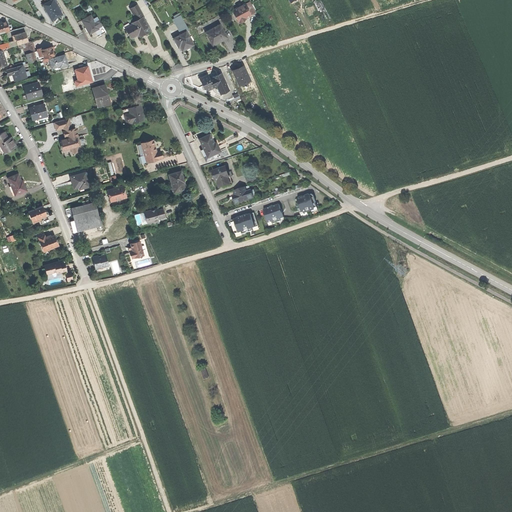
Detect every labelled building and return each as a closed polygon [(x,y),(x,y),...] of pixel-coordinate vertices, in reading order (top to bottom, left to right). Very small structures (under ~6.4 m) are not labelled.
[(53,0),(51,0),(43,5),(52,21),(57,17),(62,15),(53,0)] [(131,7),(138,19),(143,17),(144,16),(138,3),(131,7)] [(241,5),(247,17),(249,16),(251,15),(250,14),(255,12),(252,5),(247,7),(245,3),(241,5)] [(244,18),(247,17),(241,5),(234,8),(233,12),(239,23),(244,20),(244,18)] [(90,15),(81,20),(89,34),(94,31),(98,29),(97,27),(101,25),(97,17),(92,20),(90,15)] [(138,19),(132,22),(138,33),(140,36),(150,30),(143,17),(138,19)] [(0,33),(9,31),(7,26),(6,21),(0,23),(0,33)] [(125,26),(131,37),(135,35),(138,33),(132,22),(125,26)] [(206,32),(213,45),(220,41),(227,37),(220,24),(206,32)] [(180,45),(183,50),(188,47),(193,44),(186,30),(174,37),(179,46),(180,45)] [(17,45),(28,42),(26,37),(25,32),(12,36),(13,41),(15,40),(17,45)] [(25,52),(25,54),(34,51),(31,41),(28,42),(17,45),(16,45),(19,54),(25,52)] [(41,51),(43,59),(53,56),(53,55),(52,50),(51,47),(42,50),(41,50),(41,51)] [(43,59),(41,51),(40,52),(40,50),(38,51),(34,52),(34,51),(25,54),(28,63),(43,59)] [(60,67),(67,65),(66,59),(65,55),(49,59),(51,68),(60,65),(60,67)] [(27,64),(6,69),(7,75),(13,73),(13,76),(14,80),(26,77),(23,67),(27,66),(27,64)] [(75,85),(92,81),(90,73),(88,65),(75,69),(78,79),(74,80),(75,85)] [(233,71),(239,86),(250,81),(244,66),(238,69),(233,71)] [(214,78),(211,79),(214,87),(218,85),(222,93),(230,90),(222,72),(218,74),(213,76),(214,78)] [(207,89),(214,87),(211,79),(209,74),(200,78),(204,88),(207,89)] [(26,93),(27,99),(42,94),(38,82),(24,86),(26,93)] [(93,88),(98,105),(103,104),(109,102),(106,92),(104,85),(93,88)] [(109,91),(106,92),(109,102),(103,104),(103,106),(112,103),(110,96),(109,91)] [(30,113),(32,121),(47,116),(44,103),(28,108),(30,113)] [(126,115),(129,124),(145,119),(144,114),(141,105),(129,108),(131,113),(126,115)] [(63,127),(64,130),(66,130),(72,128),(69,117),(61,119),(63,127)] [(56,129),(63,127),(61,119),(54,121),(56,129)] [(63,145),(64,149),(72,147),(79,145),(80,144),(76,127),(72,128),(66,130),(67,135),(68,137),(68,139),(62,141),(63,145)] [(0,133),(0,149),(3,154),(16,147),(14,143),(11,137),(8,139),(4,132),(0,133)] [(211,134),(200,139),(202,145),(204,149),(201,150),(204,158),(221,152),(217,141),(214,142),(211,134)] [(142,143),(147,162),(162,158),(160,151),(156,152),(154,146),(153,140),(142,143)] [(115,159),(119,174),(126,172),(122,157),(115,159)] [(107,163),(110,175),(115,173),(112,161),(107,163)] [(226,167),(213,170),(215,176),(216,181),(218,181),(220,187),(230,184),(228,178),(229,178),(226,167)] [(173,188),(184,185),(183,182),(185,181),(183,176),(181,170),(169,174),(173,188)] [(73,181),(74,187),(80,186),(80,188),(89,186),(85,172),(71,176),(73,181)] [(7,177),(14,194),(26,189),(24,184),(22,180),(20,180),(17,173),(7,177)] [(186,189),(184,185),(173,188),(170,189),(171,193),(186,189)] [(110,195),(111,200),(126,196),(123,186),(108,189),(110,195)] [(234,200),(235,204),(253,198),(253,197),(251,191),(247,192),(245,187),(235,191),(237,196),(233,197),(234,200)] [(299,199),(295,201),(299,213),(303,212),(304,214),(315,210),(314,208),(317,207),(313,195),(309,196),(309,194),(305,195),(306,197),(303,198),(303,196),(300,197),(298,198),(299,199)] [(95,201),(71,207),(77,231),(101,225),(95,201)] [(29,211),(33,220),(46,215),(44,210),(43,205),(29,211)] [(270,208),(264,210),(268,223),(272,221),(273,224),(281,221),(280,218),(284,217),(282,213),(283,212),(280,205),(274,207),(274,205),(272,206),(270,207),(270,208)] [(144,212),(147,223),(154,221),(155,224),(160,222),(159,218),(165,216),(164,212),(163,209),(156,210),(155,208),(144,212)] [(136,225),(143,223),(140,213),(133,214),(136,225)] [(238,218),(231,221),(235,233),(242,231),(243,234),(253,230),(253,228),(255,227),(251,214),(249,215),(248,214),(242,216),(238,217),(238,218)] [(40,240),(42,239),(46,237),(44,230),(37,233),(40,240)] [(42,239),(47,250),(59,245),(57,240),(54,234),(46,237),(42,239)] [(130,252),(132,258),(144,255),(141,241),(131,243),(132,247),(133,251),(130,252)] [(94,263),(95,268),(109,265),(106,255),(99,257),(98,255),(92,257),(94,263)] [(45,265),(48,274),(57,271),(58,273),(68,270),(67,266),(65,262),(60,264),(59,260),(45,265)] [(205,379),(210,377),(207,368),(202,370),(205,379)]
